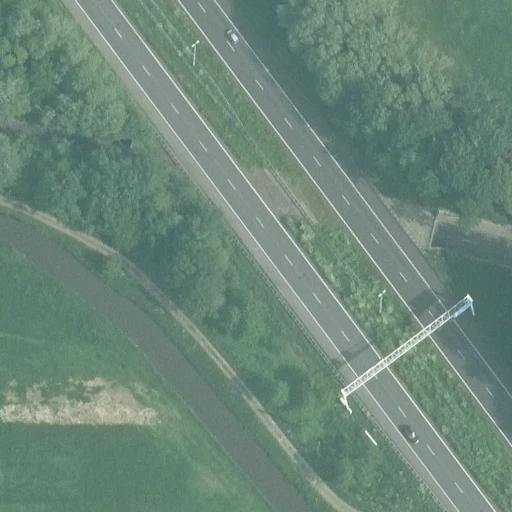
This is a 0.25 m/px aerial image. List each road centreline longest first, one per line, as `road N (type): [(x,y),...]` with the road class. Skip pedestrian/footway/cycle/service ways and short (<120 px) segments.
road 1 (motorway): [(92,0),(474,511)]
road 2 (motorway): [(511,424),(193,0)]
road 3 (track): [(344,511),(118,261),(0,201)]
road 4 (unclassified): [(442,233),(0,128)]
